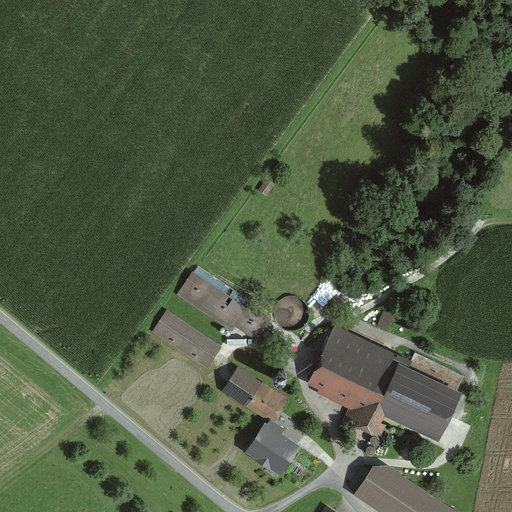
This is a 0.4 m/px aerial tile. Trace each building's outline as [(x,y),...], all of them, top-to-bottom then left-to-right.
[(277,164),(270,173),(276,178),(283,168),(277,164)] [(270,188),(265,184),(259,192),(265,196),(270,188)] [(194,267),(176,294),(232,332),(235,326),(256,340),(270,319),(194,267)] [(167,312),(154,332),(206,367),(220,347),(167,312)] [(336,327),(313,377),(366,401),(356,422),(373,430),(383,407),(435,430),(457,381),(336,327)] [(279,400),(235,371),(221,392),(265,421),(279,400)] [(270,417),(247,449),(279,471),(295,448),(281,438),(287,429),(270,417)] [(367,467),(351,492),(381,511),(450,511),(381,466),(367,467)]
